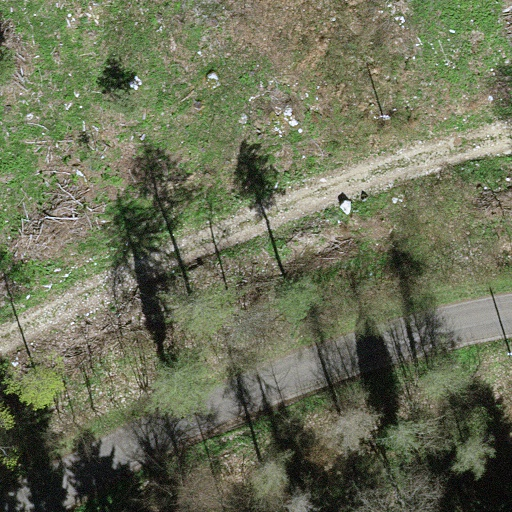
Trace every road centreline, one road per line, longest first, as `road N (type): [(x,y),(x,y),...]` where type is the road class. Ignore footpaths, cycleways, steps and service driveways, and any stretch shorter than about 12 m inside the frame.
road 1 (track): [(0,362),(104,289),(511,150)]
road 2 (unclassified): [(16,511),(171,419),(324,355),(511,324)]
